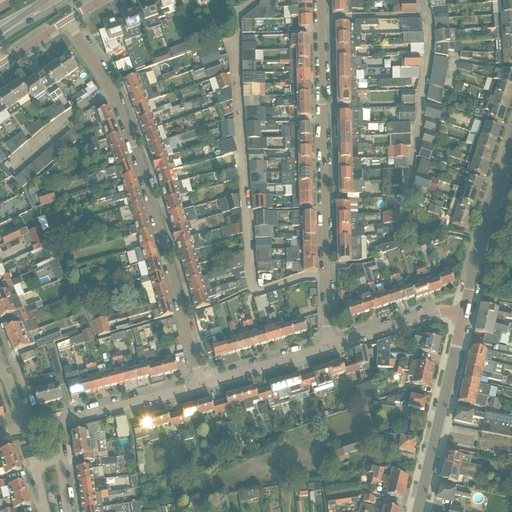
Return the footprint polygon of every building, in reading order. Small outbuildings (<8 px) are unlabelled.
[(141,13),(136,15),(135,15),(140,30),(147,27),(145,21),(157,17),(157,16),(153,4),(151,0),(150,0),(145,2),(143,0),(138,0),(137,0),(141,13)] [(175,6),(172,0),(158,0),(159,2),(153,4),(157,16),(157,17),(158,19),(165,17),(164,15),(169,14),(168,8),(174,6),(175,6)] [(172,0),(175,6),(174,6),(176,9),(182,7),(179,0),(172,0)] [(257,9),(263,9),(266,9),(278,8),(277,0),(266,0),(262,3),(260,3),(257,9)] [(415,1),(401,2),(401,15),(415,14),(415,1)] [(511,1),(499,3),(500,15),(511,14),(511,1)] [(351,3),(345,3),(332,3),(332,15),(351,14),(351,10),(364,10),(364,3),(354,3),(351,3)] [(445,6),(429,8),(434,20),(448,19),(447,7),(445,7),(445,6)] [(311,7),(298,7),(297,7),(290,7),(291,19),(298,19),(311,18),(311,7)] [(256,8),(241,20),(254,20),(264,20),(264,16),(266,16),(266,9),(263,9),(257,9),(256,8)] [(124,23),(118,25),(122,38),(123,42),(142,36),(140,30),(135,15),(136,15),(134,10),(127,13),(126,9),(120,11),(124,23)] [(511,14),(500,15),(501,28),(511,26),(511,14)] [(311,18),(298,19),(291,19),(291,27),(287,27),(288,33),(299,33),(299,30),(311,30),(311,18)] [(122,38),(118,25),(117,21),(110,23),(108,19),(102,21),(106,34),(100,36),(106,53),(115,50),(117,47),(115,41),(122,38)] [(421,33),(421,19),(401,20),(401,29),(402,29),(402,34),(403,34),(403,33),(421,33)] [(448,19),(434,20),(435,32),(449,31),(448,19)] [(241,20),(241,34),(255,33),(254,20),(241,20)] [(354,20),(355,26),(352,26),(348,24),(335,24),(335,36),(360,35),(360,26),(377,26),(377,20),(354,20)] [(511,26),(501,28),(496,28),(497,40),(502,40),(511,39),(511,26)] [(456,31),(449,31),(435,32),(434,32),(435,45),(457,43),(456,31)] [(403,33),(403,34),(403,45),(423,45),(423,33),(421,33),(403,33)] [(296,38),(296,35),(283,36),(283,40),(287,40),(289,43),(289,50),(309,49),(308,38),(300,38),(300,37),(299,37),(299,38),(296,38)] [(360,35),(335,36),(336,47),(354,47),(355,50),(360,49),(360,44),(361,44),(360,35)] [(242,51),(255,51),(254,36),(241,37),(242,51)] [(212,37),(206,39),(208,45),(214,43),(212,37)] [(511,39),(502,40),(502,52),(511,51),(511,39)] [(197,42),(191,44),(193,50),(199,48),(197,42)] [(457,43),(435,45),(434,52),(448,52),(448,51),(461,53),(461,52),(461,43),(457,43)] [(423,46),(412,46),(410,46),(410,56),(423,56),(423,46)] [(132,47),(126,49),(133,71),(145,67),(132,47)] [(355,58),(355,50),(354,47),(336,47),(336,59),(355,58)] [(175,48),(170,50),(173,58),(178,56),(175,48)] [(207,65),(222,59),(218,48),(203,54),(207,65)] [(309,61),(309,49),(289,50),(289,59),(290,59),(290,61),(309,61)] [(255,51),(242,51),(242,62),(255,62),(255,51)] [(511,51),(502,52),(494,53),(495,64),(500,65),(510,65),(511,65),(511,51)] [(67,55),(56,63),(66,78),(81,67),(76,61),(72,63),(67,55)] [(157,56),(150,58),(153,66),(159,63),(157,56)] [(404,68),(419,68),(419,57),(403,57),(404,68)] [(355,58),(336,59),(336,70),(349,70),(355,70),(355,72),(361,72),(360,67),(361,67),(361,58),(355,58)] [(290,59),(289,59),(284,59),(284,64),(290,64),(290,69),(286,69),(286,73),(296,73),(309,72),(309,61),(290,61),(290,59)] [(433,61),(431,73),(444,78),(447,65),(433,61)] [(210,64),(202,67),(206,79),(222,73),(218,62),(210,64)] [(255,74),(255,62),(242,62),(242,74),(255,74)] [(56,63),(45,70),(55,85),(66,78),(56,63)] [(469,73),(471,66),(462,64),(457,66),(458,70),(469,73)] [(400,80),(405,80),(418,79),(419,69),(400,69),(400,80)] [(59,90),(55,85),(45,70),(34,77),(45,92),(48,97),(59,90)] [(349,70),(336,70),(336,82),(355,81),(355,72),(355,70),(349,70)] [(493,75),(492,80),(511,87),(511,73),(509,72),(509,73),(502,71),(500,77),(493,75)] [(174,72),(162,77),(164,82),(176,77),(174,72)] [(309,72),(296,73),(296,84),(309,84),(309,72)] [(444,78),(431,73),(429,85),(442,90),(444,78)] [(231,88),(226,74),(214,78),(219,92),(231,88)] [(255,74),(242,74),(242,85),(255,85),(255,74)] [(129,94),(142,89),(137,76),(124,81),(129,94)] [(45,92),(34,77),(23,85),(29,93),(29,94),(30,94),(34,100),(45,92)] [(405,80),(400,80),(380,80),(381,88),(405,88),(405,80)] [(511,91),(511,87),(492,80),(488,92),(494,94),(509,99),(511,91)] [(28,97),(17,81),(6,89),(17,104),(28,97)] [(356,90),(355,81),(336,82),(336,93),(356,93),(356,95),(358,95),(361,95),(361,90),(356,90)] [(309,84),(296,84),(290,84),(290,82),(284,82),(284,87),(290,87),(290,96),(310,95),(309,84)] [(463,84),(457,82),(454,92),(460,94),(463,84)] [(255,85),(242,85),(243,97),(259,96),(265,96),(265,85),(259,85),(255,85)] [(442,90),(429,85),(427,100),(440,104),(442,90)] [(231,88),(219,92),(199,99),(202,106),(217,100),(219,106),(232,101),(231,88)] [(6,89),(0,93),(0,102),(6,112),(10,116),(20,109),(17,104),(6,89)] [(142,91),(142,89),(129,94),(133,108),(146,103),(146,102),(152,100),(148,89),(142,91)] [(84,90),(77,94),(80,99),(87,94),(84,90)] [(414,104),(414,91),(401,91),(401,104),(414,104)] [(356,93),(336,93),(337,105),(349,105),(350,109),(362,109),(362,104),(358,104),(358,95),(356,95),(356,93)] [(80,99),(77,94),(71,98),(74,103),(80,99)] [(486,97),(484,104),(505,111),(509,99),(494,94),(492,100),(486,97)] [(287,96),(287,102),(282,102),(283,108),(285,107),(285,105),(291,105),(291,107),(310,107),(310,95),(290,96),(287,96)] [(260,103),(259,96),(243,97),(244,108),(260,108),(260,103)] [(192,102),(192,105),(194,107),(197,108),(199,107),(200,104),(200,102),(197,100),(194,100),(192,102)] [(146,103),(133,108),(138,121),(151,116),(162,112),(168,110),(171,109),(169,105),(150,112),(146,103)] [(442,108),(429,104),(425,117),(427,118),(438,121),(442,108)] [(484,104),(482,111),(479,111),(477,117),(481,118),(484,118),(486,118),(493,121),(495,122),(495,121),(503,124),(505,118),(504,116),(505,111),(484,104)] [(61,115),(56,109),(54,105),(48,110),(47,109),(42,113),(49,123),(61,115)] [(61,105),(56,109),(61,115),(66,112),(61,105)] [(114,121),(109,108),(103,110),(101,105),(91,109),(92,110),(92,109),(94,114),(95,115),(98,114),(99,118),(97,119),(96,121),(97,124),(99,126),(101,125),(102,126),(114,121)] [(310,118),(310,107),(291,107),(291,105),(285,105),(285,107),(288,107),(288,117),(290,119),(310,118)] [(221,109),(224,117),(232,114),(229,106),(221,109)] [(260,108),(244,108),(245,124),(247,124),(259,123),(258,109),(260,108)] [(398,121),(414,120),(414,108),(398,108),(398,121)] [(337,126),(350,126),(350,114),(337,114),(337,126)] [(151,116),(138,121),(143,134),(162,127),(161,122),(154,125),(151,116)] [(232,117),(220,121),(222,138),(232,137),(234,137),(232,117)] [(427,118),(423,129),(425,130),(436,133),(440,122),(438,121),(427,118)] [(77,120),(71,124),(76,132),(77,133),(83,129),(77,120)] [(38,121),(32,126),(37,133),(43,128),(38,121)] [(119,135),(114,121),(102,126),(107,139),(119,135)] [(491,126),(485,124),(478,122),(474,134),(481,136),(496,141),(500,129),(493,127),(493,126),(492,126),(491,126)] [(247,124),(245,124),(246,135),(260,135),(259,123),(247,124)] [(310,126),(300,126),(300,124),(290,125),(290,138),(291,138),(297,138),(311,138),(310,126)] [(410,124),(386,125),(386,136),(395,136),(410,135),(410,124)] [(356,125),(350,126),(337,126),(337,137),(350,137),(350,136),(358,136),(360,136),(360,133),(356,133),(356,127),(356,125)] [(37,133),(32,126),(26,130),(31,138),(37,133)] [(167,140),(162,127),(143,134),(148,147),(167,140)] [(425,130),(422,142),(432,146),(436,133),(425,130)] [(65,136),(73,145),(77,141),(70,131),(65,135),(65,136)] [(17,150),(27,142),(21,133),(10,140),(17,150)] [(123,148),(119,135),(107,139),(112,153),(123,148)] [(410,147),(410,135),(395,136),(396,147),(406,147),(410,147)] [(73,145),(65,136),(60,140),(68,148),(73,145)] [(358,145),(358,136),(350,136),(350,137),(337,137),(338,149),(351,149),(351,148),(357,148),(357,150),(362,150),(363,150),(363,145),(358,145)] [(481,136),(477,148),(492,153),(496,141),(481,136)] [(92,144),(98,142),(96,137),(90,139),(91,140),(86,142),(88,146),(92,144)] [(311,149),(311,138),(297,138),(297,150),(311,149)] [(17,150),(10,140),(4,145),(12,155),(17,150)] [(68,148),(60,140),(56,144),(63,152),(68,148)] [(169,147),(167,140),(148,147),(153,161),(166,157),(163,149),(169,147)] [(237,151),(234,140),(219,144),(223,155),(237,151)] [(248,151),(265,150),(265,140),(248,140),(248,151)] [(432,146),(422,142),(418,157),(429,161),(429,160),(447,167),(448,164),(440,161),(441,160),(430,156),(433,148),(433,146),(432,146)] [(63,152),(56,144),(51,148),(59,156),(63,152)] [(477,148),(471,146),(469,154),(474,156),(473,160),(488,165),(490,159),(491,159),(492,155),(492,154),(492,153),(477,148)] [(406,147),(396,147),(394,147),(387,148),(387,159),(394,159),(405,159),(406,158),(406,147)] [(51,148),(46,152),(54,160),(59,156),(51,148)] [(128,162),(123,148),(112,153),(117,166),(128,162)] [(362,154),(362,150),(357,150),(357,148),(351,148),(351,149),(338,149),(338,160),(351,160),(351,159),(357,159),(357,154),(362,154)] [(297,150),(289,150),(289,154),(290,154),(290,159),(291,159),(291,161),(311,161),(311,149),(297,150)] [(265,151),(265,150),(248,151),(248,162),(263,162),(263,151),(265,151)] [(445,156),(460,161),(462,156),(447,151),(445,156)] [(46,152),(42,155),(49,164),(54,160),(46,152)] [(49,164),(42,155),(37,159),(45,168),(49,164)] [(153,161),(151,161),(154,171),(156,170),(157,175),(171,171),(171,170),(174,169),(172,163),(169,164),(166,157),(153,161)] [(473,160),(467,158),(465,163),(471,165),(469,172),(476,174),(476,175),(477,175),(478,175),(485,177),(487,171),(486,169),(488,165),(473,160)] [(45,168),(37,159),(33,163),(40,172),(45,168)] [(286,159),(286,164),(281,164),(281,173),(290,173),(292,173),(311,172),(311,161),(291,161),(291,159),(290,159),(286,159)] [(360,159),(357,159),(351,159),(351,160),(338,160),(338,172),(351,171),(360,171),(360,159)] [(405,159),(394,159),(394,170),(405,170),(405,159)] [(421,160),(417,173),(427,177),(431,164),(421,160)] [(108,169),(97,173),(97,174),(102,172),(105,171),(107,177),(117,174),(118,171),(121,179),(133,175),(128,162),(117,166),(117,167),(108,170),(108,169)] [(263,162),(248,162),(249,162),(249,173),(266,173),(266,162),(263,162)] [(33,163),(28,167),(35,176),(40,172),(33,163)] [(171,171),(157,175),(161,188),(179,183),(177,177),(182,175),(182,174),(197,170),(196,164),(171,170),(171,171)] [(97,173),(108,169),(106,165),(100,167),(101,169),(96,171),(97,173)] [(28,167),(23,171),(31,180),(35,176),(28,167)] [(53,168),(41,177),(42,180),(57,174),(53,168)] [(223,184),(237,180),(234,169),(220,172),(223,184)] [(31,180),(23,171),(19,175),(26,184),(31,180)] [(361,171),(360,171),(351,171),(338,172),(338,183),(351,183),(358,182),(362,182),(361,171)] [(292,173),(290,173),(290,179),(282,179),(282,187),(286,187),(286,182),(292,182),(292,184),(298,184),(312,184),(311,172),(292,173)] [(417,173),(413,186),(421,189),(427,191),(431,179),(427,177),(417,173)] [(26,184),(19,175),(14,179),(22,188),(26,184)] [(133,175),(121,179),(125,193),(137,189),(133,175)] [(467,177),(463,190),(478,195),(482,182),(476,180),(474,179),(474,180),(467,177)] [(179,183),(161,188),(164,201),(178,198),(187,195),(187,194),(192,193),(188,180),(179,183)] [(402,196),(401,181),(388,181),(389,197),(402,196)] [(312,195),(312,184),(298,184),(292,184),(292,182),(286,182),(286,187),(291,187),(291,196),(312,195)] [(358,182),(351,183),(338,183),(339,195),(359,194),(358,182)] [(37,195),(39,194),(37,186),(28,189),(29,194),(30,197),(37,195)] [(421,189),(413,186),(412,186),(410,199),(418,201),(421,189)] [(478,195),(463,190),(453,186),(452,191),(455,192),(452,199),(474,206),(478,195)] [(116,195),(105,198),(106,201),(112,200),(112,203),(113,203),(117,202),(127,199),(129,207),(141,203),(137,189),(125,193),(116,195)] [(51,190),(39,194),(37,195),(41,206),(55,201),(51,190)] [(99,200),(116,195),(115,190),(98,195),(99,200)] [(240,203),(239,195),(226,198),(228,206),(240,203)] [(312,207),(312,195),(291,196),(292,196),(292,210),(305,209),(305,207),(312,207)] [(263,196),(251,197),(252,210),(265,210),(265,196),(263,196)] [(182,211),(178,198),(164,201),(168,215),(182,211)] [(474,206),(452,199),(448,211),(470,218),(474,206)] [(348,204),(347,204),(336,204),(336,216),(349,216),(349,215),(357,215),(357,203),(363,203),(362,200),(348,200),(348,204)] [(385,214),(397,213),(396,200),(385,200),(385,214)] [(129,207),(118,210),(122,224),(124,223),(133,221),(145,217),(141,203),(129,207)] [(439,215),(441,209),(430,205),(428,212),(439,215)] [(182,211),(168,215),(172,228),(185,225),(182,211)] [(470,218),(448,211),(446,217),(453,220),(449,233),(462,236),(465,230),(466,230),(470,218)] [(256,213),(256,227),(266,227),(270,227),(270,212),(256,213)] [(315,226),(315,215),(306,215),(306,212),(293,212),(294,227),(302,227),(315,226)] [(397,213),(385,214),(382,214),(383,225),(395,224),(397,224),(397,213)] [(240,214),(231,217),(229,217),(231,226),(241,222),(240,214)] [(355,216),(349,216),(336,216),(336,227),(350,227),(356,227),(356,229),(361,229),(361,224),(356,224),(355,216)] [(133,221),(135,227),(129,228),(129,229),(128,231),(129,235),(131,236),(137,235),(149,231),(145,217),(133,221)] [(241,222),(231,226),(226,228),(228,237),(242,234),(241,222)] [(125,229),(124,223),(108,227),(110,234),(125,229)] [(185,225),(172,228),(173,232),(171,233),(174,242),(189,238),(187,231),(192,230),(190,223),(185,225)] [(386,235),(386,234),(396,234),(395,224),(383,225),(376,225),(376,236),(386,235)] [(302,227),(302,232),(296,232),(296,236),(297,238),(316,238),(315,226),(302,227)] [(5,244),(10,242),(13,241),(27,234),(24,227),(1,237),(4,244),(5,244)] [(256,227),(254,227),(255,239),(267,239),(266,227),(256,227)] [(350,227),(336,227),(337,239),(350,239),(357,238),(356,229),(356,227),(350,227)] [(38,228),(28,232),(33,244),(31,245),(33,251),(45,246),(38,228)] [(149,231),(137,235),(141,248),(153,245),(149,231)] [(198,236),(189,238),(174,242),(174,243),(176,242),(180,255),(193,252),(204,249),(202,244),(200,244),(198,236)] [(296,236),(291,236),(291,241),(290,241),(290,250),(291,250),(316,249),(316,238),(297,238),(296,236)] [(454,261),(459,262),(464,240),(448,237),(445,252),(455,254),(454,261)] [(350,239),(337,239),(337,250),(361,250),(360,238),(357,238),(350,239)] [(267,239),(255,239),(255,251),(271,250),(270,239),(267,239)] [(10,242),(5,244),(8,250),(16,247),(13,241),(10,242)] [(394,251),(392,244),(379,247),(374,248),(376,257),(382,255),(382,254),(386,253),(394,251)] [(153,245),(141,248),(145,262),(157,259),(153,245)] [(211,254),(209,247),(200,250),(202,256),(211,254)] [(316,261),(316,249),(291,250),(291,253),(296,253),(297,259),(297,261),(316,261)] [(271,250),(255,251),(256,262),(271,262),(271,250)] [(361,250),(337,250),(337,262),(350,262),(358,262),(361,261),(361,250)] [(394,251),(386,253),(388,260),(399,256),(398,250),(394,251)] [(193,252),(180,255),(183,269),(197,265),(193,252)] [(233,271),(244,267),(243,252),(230,255),(233,271)] [(157,259),(145,262),(149,276),(161,273),(157,259)] [(297,259),(291,259),(291,264),(297,264),(297,275),(303,273),(316,272),(316,261),(297,261),(297,259)] [(57,261),(49,264),(53,273),(61,270),(57,261)] [(256,262),(257,273),(272,273),(272,270),(277,270),(277,262),(271,262),(256,262)] [(197,265),(183,269),(187,283),(201,279),(200,279),(197,265)] [(362,266),(361,266),(351,266),(348,270),(350,276),(353,282),(365,278),(363,269),(362,266)] [(244,267),(233,271),(236,283),(246,280),(244,267)] [(88,268),(79,271),(81,278),(90,276),(88,268)] [(397,271),(393,273),(403,300),(414,297),(415,299),(416,299),(412,287),(412,285),(411,283),(404,286),(401,278),(400,279),(397,271)] [(438,278),(441,288),(454,284),(450,271),(443,273),(444,276),(438,278)] [(426,273),(422,274),(424,281),(428,294),(441,290),(442,290),(441,288),(438,278),(437,278),(430,280),(427,272),(426,273)] [(161,273),(149,276),(139,279),(143,293),(146,292),(152,290),(165,287),(161,273)] [(403,300),(393,273),(388,274),(390,282),(388,283),(390,289),(385,291),(389,305),(403,300)] [(6,283),(11,281),(8,274),(3,277),(6,283)] [(20,277),(11,281),(6,283),(9,289),(23,283),(20,277)] [(201,279),(187,283),(191,296),(204,293),(204,292),(210,290),(208,282),(207,278),(207,277),(200,279),(201,279)] [(236,283),(210,290),(204,292),(204,293),(191,296),(195,310),(208,306),(206,299),(216,296),(216,295),(237,287),(238,291),(238,293),(246,290),(246,280),(236,283)] [(371,280),(367,281),(376,309),(389,305),(385,291),(383,291),(384,292),(378,294),(375,286),(373,287),(371,280)] [(370,292),(358,296),(363,313),(376,309),(367,281),(366,281),(370,292)] [(424,281),(412,285),(412,287),(416,299),(428,294),(424,281)] [(81,284),(75,286),(75,287),(77,294),(84,292),(81,284)] [(165,287),(152,290),(146,292),(150,306),(156,304),(169,301),(165,287)] [(14,291),(7,294),(5,290),(0,292),(0,305),(17,298),(14,291)] [(266,295),(267,296),(269,304),(270,304),(270,305),(283,301),(280,291),(266,295)] [(357,296),(360,304),(353,307),(352,303),(345,305),(350,318),(363,313),(358,296),(357,296)] [(0,305),(0,318),(0,319),(15,312),(18,311),(20,317),(37,310),(37,309),(35,304),(34,303),(22,308),(17,298),(0,305)] [(173,315),(169,301),(156,304),(150,306),(101,320),(99,320),(91,323),(98,336),(109,333),(107,325),(151,312),(154,320),(173,315)] [(480,305),(479,313),(488,315),(488,316),(496,318),(496,316),(505,318),(511,320),(511,314),(497,311),(498,309),(480,305)] [(91,323),(99,320),(95,306),(84,309),(91,323)] [(20,317),(23,322),(4,330),(9,341),(24,335),(32,332),(27,321),(40,316),(37,310),(20,317)] [(488,315),(479,313),(476,322),(510,329),(511,325),(504,323),(505,318),(496,316),(496,318),(488,316),(488,315)] [(84,319),(78,322),(81,328),(87,326),(84,319)] [(175,325),(173,319),(149,325),(152,334),(163,332),(162,329),(175,325)] [(289,323),(293,335),(306,331),(302,319),(289,323)] [(493,331),(506,334),(507,332),(509,332),(510,329),(476,322),(474,332),(492,336),(493,331)] [(293,335),(289,323),(276,327),(280,339),(293,335)] [(280,339),(276,327),(263,330),(267,343),(280,339)] [(94,343),(90,330),(82,332),(82,335),(85,343),(85,345),(94,343)] [(263,330),(250,334),(254,347),(267,343),(263,330)] [(38,348),(46,346),(53,343),(62,339),(59,333),(36,342),(38,348)] [(125,339),(123,333),(111,336),(112,342),(125,339)] [(203,340),(207,354),(213,353),(215,361),(220,360),(219,357),(228,355),(225,345),(222,334),(206,339),(203,340)] [(245,339),(239,341),(238,341),(241,351),(254,347),(250,334),(244,336),(245,339)] [(24,335),(9,341),(13,352),(34,344),(32,338),(26,341),(24,335)] [(82,335),(70,340),(71,346),(71,347),(72,347),(77,346),(85,343),(82,335)] [(423,343),(421,351),(436,355),(440,340),(415,335),(414,341),(423,343)] [(377,343),(376,353),(389,354),(390,346),(392,346),(392,337),(377,343)] [(239,341),(237,338),(231,340),(232,343),(225,345),(228,355),(241,351),(238,341),(239,341)] [(71,346),(70,340),(69,340),(69,341),(56,345),(58,351),(71,347),(71,346)] [(372,358),(371,355),(373,355),(371,347),(354,350),(357,364),(359,372),(369,370),(367,359),(372,358)] [(135,350),(139,365),(140,369),(134,370),(136,380),(149,376),(146,366),(144,356),(143,352),(142,348),(135,350)] [(499,359),(501,355),(471,348),(468,358),(490,363),(491,357),(499,359)] [(61,376),(54,349),(48,351),(55,378),(61,376)] [(35,358),(33,352),(20,357),(22,363),(35,358)] [(376,353),(376,368),(377,368),(389,368),(389,366),(389,359),(389,354),(376,353)] [(132,365),(125,366),(124,361),(122,361),(120,354),(115,355),(123,383),(124,386),(130,385),(129,382),(136,380),(134,370),(132,365)] [(111,364),(113,372),(106,374),(110,387),(123,383),(115,355),(111,356),(113,364),(111,364)] [(468,358),(466,369),(493,375),(495,364),(490,363),(468,358)] [(167,364),(160,366),(163,375),(177,372),(173,359),(166,361),(167,364)] [(94,360),(89,362),(97,390),(110,387),(106,374),(104,366),(97,368),(97,367),(96,368),(94,360)] [(86,370),(88,379),(80,381),(84,394),(97,390),(89,362),(85,363),(86,370)] [(359,372),(357,364),(343,368),(341,362),(326,367),(330,377),(345,373),(346,376),(359,372)] [(411,367),(409,372),(431,377),(434,366),(417,363),(415,368),(411,367)] [(72,383),(67,364),(62,365),(63,369),(71,400),(77,399),(76,396),(84,394),(80,381),(72,383)] [(153,364),(152,364),(146,366),(149,376),(150,379),(163,375),(160,366),(154,367),(153,364)] [(307,377),(306,377),(309,388),(310,387),(311,389),(311,391),(312,395),(320,392),(318,387),(323,385),(325,391),(333,388),(331,383),(330,377),(326,367),(311,371),(313,375),(307,377)] [(464,378),(463,380),(479,383),(479,382),(480,377),(488,379),(492,380),(501,382),(502,377),(501,377),(493,375),(466,369),(464,378)] [(429,388),(431,377),(409,372),(408,377),(413,379),(412,384),(429,388)] [(298,376),(283,380),(289,398),(289,401),(290,402),(290,403),(308,398),(307,393),(309,392),(308,388),(309,388),(306,377),(305,377),(299,379),(298,376)] [(49,403),(61,400),(57,385),(55,378),(43,381),(45,388),(49,403)] [(263,390),(262,390),(265,401),(267,400),(269,409),(275,407),(274,403),(279,401),(280,405),(290,402),(289,401),(289,398),(283,380),(268,385),(269,388),(263,390)] [(463,381),(461,392),(488,398),(489,392),(490,387),(478,385),(479,383),(463,380),(463,381)] [(364,398),(363,392),(362,386),(355,387),(357,399),(364,398)] [(45,388),(34,391),(37,406),(49,403),(45,388)] [(255,389),(239,393),(242,403),(245,413),(253,410),(252,405),(258,403),(264,401),(265,401),(262,390),(261,390),(255,392),(255,389)] [(363,392),(364,398),(364,401),(375,399),(375,389),(363,392)] [(488,398),(461,392),(458,402),(485,408),(488,398)] [(225,400),(218,402),(221,413),(228,411),(227,407),(242,403),(239,393),(224,397),(225,400)] [(378,402),(377,411),(393,413),(394,403),(401,405),(402,403),(408,404),(407,407),(423,411),(426,399),(410,396),(410,397),(400,395),(400,397),(396,396),(386,400),(386,403),(378,402)] [(488,407),(495,409),(497,400),(490,398),(488,407)] [(221,413),(218,402),(212,404),(211,401),(196,405),(198,415),(214,411),(215,415),(221,413)] [(266,404),(259,406),(262,416),(269,413),(266,404)] [(200,420),(198,415),(196,405),(180,409),(181,413),(176,414),(179,425),(184,423),(190,422),(192,428),(201,425),(200,420)] [(511,417),(509,417),(509,418),(485,413),(484,415),(457,409),(454,421),(470,424),(471,418),(483,420),(482,426),(481,432),(511,438),(511,417)] [(323,411),(317,413),(319,419),(325,417),(324,413),(323,411)] [(176,425),(174,415),(168,416),(167,413),(152,417),(155,428),(170,423),(171,427),(176,425)] [(317,414),(305,419),(307,425),(319,420),(317,414)] [(155,428),(152,417),(137,421),(138,425),(132,426),(135,437),(141,435),(141,438),(149,436),(151,442),(158,440),(155,428)] [(126,419),(115,422),(118,439),(130,438),(126,419)] [(96,442),(95,434),(101,433),(100,422),(78,428),(79,432),(71,433),(73,445),(96,442)] [(224,428),(222,422),(215,424),(217,430),(224,428)] [(233,422),(226,424),(232,444),(237,443),(235,435),(236,434),(233,422)] [(191,428),(181,430),(183,441),(193,439),(191,428)] [(382,433),(374,435),(374,440),(380,441),(387,442),(385,447),(414,453),(416,441),(382,433)] [(284,434),(276,437),(277,443),(286,441),(284,434)] [(325,462),(360,451),(356,440),(322,451),(325,462)] [(96,442),(73,445),(75,457),(83,456),(83,462),(95,460),(105,459),(104,453),(104,452),(99,453),(97,442),(96,442)] [(17,459),(14,447),(0,450),(0,457),(2,463),(17,459)] [(446,455),(443,467),(479,475),(481,468),(469,465),(470,458),(462,456),(462,457),(453,456),(453,457),(446,455)] [(105,459),(95,460),(96,467),(105,465),(117,464),(116,457),(108,459),(105,459)] [(2,463),(0,463),(0,469),(3,469),(5,475),(20,470),(17,459),(2,463)] [(78,483),(98,480),(97,468),(90,469),(90,466),(76,468),(78,483)] [(379,467),(378,469),(368,467),(366,473),(369,474),(368,479),(376,481),(384,483),(385,478),(386,478),(386,477),(382,476),(384,469),(379,467)] [(479,475),(443,467),(441,478),(448,480),(448,481),(456,483),(458,476),(478,481),(479,475)] [(385,478),(384,483),(405,488),(408,477),(391,474),(389,479),(386,478),(385,478)] [(104,479),(98,480),(78,483),(80,496),(106,493),(106,486),(105,486),(104,479)] [(11,497),(26,494),(24,482),(8,486),(11,497)] [(405,488),(384,483),(382,488),(387,489),(386,495),(403,499),(405,488)] [(312,485),(314,493),(322,491),(321,484),(312,485)] [(439,487),(436,498),(452,502),(454,495),(469,499),(470,494),(439,487)] [(124,490),(117,491),(106,493),(80,496),(82,510),(96,508),(102,507),(101,498),(124,494),(124,490)] [(248,493),(239,494),(241,504),(250,503),(249,501),(248,494),(248,493)] [(26,494),(11,497),(13,509),(21,507),(29,505),(26,494)] [(372,504),(374,498),(365,496),(363,502),(372,504)] [(327,501),(328,507),(358,502),(357,497),(327,501)]
